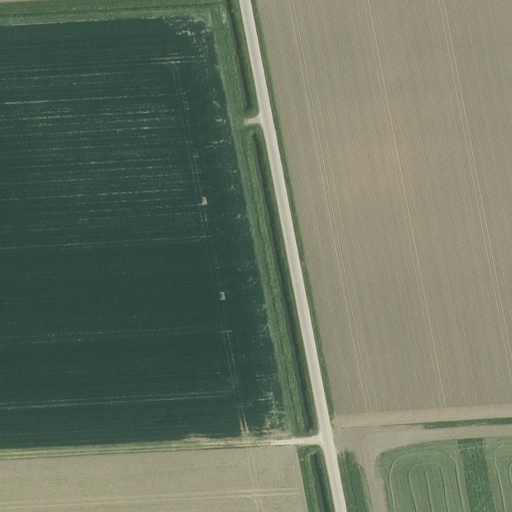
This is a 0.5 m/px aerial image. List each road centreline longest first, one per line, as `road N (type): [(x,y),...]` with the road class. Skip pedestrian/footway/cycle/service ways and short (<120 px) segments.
road 1 (unclassified): [(340,511),(243,0)]
road 2 (track): [(0,456),(327,441)]
